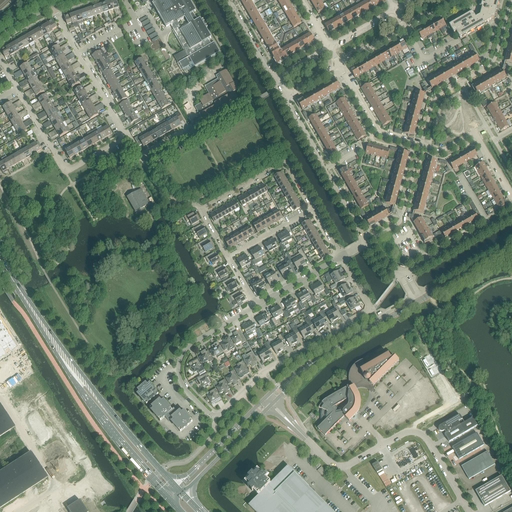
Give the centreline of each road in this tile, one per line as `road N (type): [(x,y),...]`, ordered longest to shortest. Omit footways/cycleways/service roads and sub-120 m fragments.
road 1 (residential): [(256,305),(190,344),(180,360),(183,386),(207,412),(221,413),(261,374),(369,312),(341,255)]
road 2 (unclassified): [(469,511),(419,433),(403,433),(340,467),(272,404)]
road 3 (residential): [(511,196),(474,131),(442,149),(377,132),(340,66)]
road 4 (secondary): [(27,303),(77,386),(166,497)]
road 5 (secondary): [(176,487),(27,303)]
road 6 (residential): [(314,207),(285,162),(232,190),(203,210),(229,257)]
road 7 (residential): [(125,135),(65,171),(0,59)]
road 8 (residential): [(366,243),(285,97)]
road 9 (residential): [(125,135),(53,6)]
road 10 (tertiary): [(305,368),(418,301)]
road 11 (tertiary): [(183,494),(272,404)]
road 12 (tertiary): [(265,398),(176,487)]
road 13 (residential): [(404,275),(511,213)]
road 14 (track): [(444,511),(404,464),(397,474),(419,511)]
